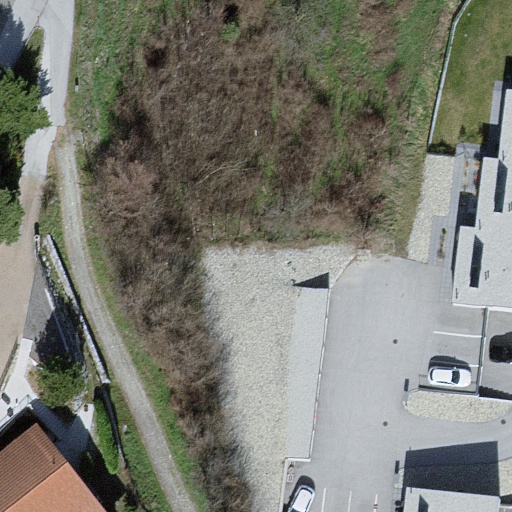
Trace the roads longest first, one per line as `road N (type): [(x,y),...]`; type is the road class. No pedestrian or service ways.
road 1 (track): [(70,0),(90,123),(210,511)]
road 2 (unknown): [(511,400),(427,430),(362,426),(347,382),(353,286)]
